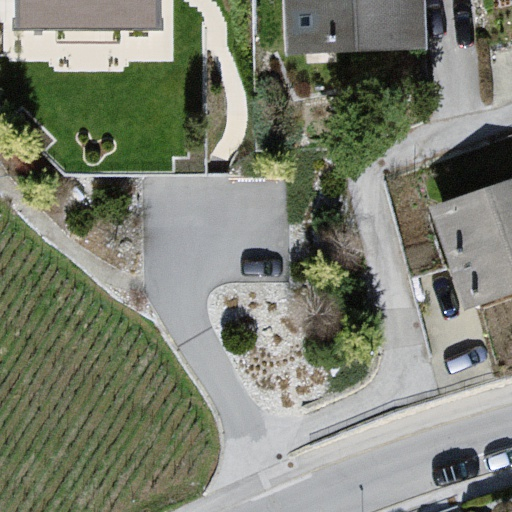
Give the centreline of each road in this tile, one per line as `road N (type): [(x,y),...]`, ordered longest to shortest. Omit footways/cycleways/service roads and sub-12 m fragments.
road 1 (unknown): [(438,457),(369,193),(389,159),(511,120)]
road 2 (residential): [(300,511),(511,434)]
